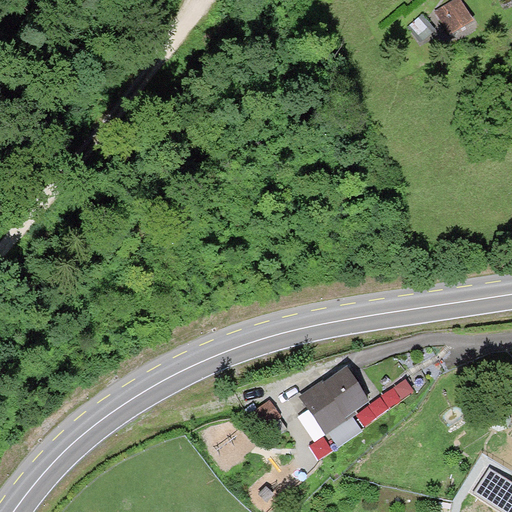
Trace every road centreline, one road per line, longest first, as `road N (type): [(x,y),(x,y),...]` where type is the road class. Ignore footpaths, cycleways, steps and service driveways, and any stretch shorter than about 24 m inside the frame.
road 1 (secondary): [(5,511),(85,431),(188,363),(273,332),(511,294)]
road 2 (track): [(212,0),(135,110),(0,251)]
